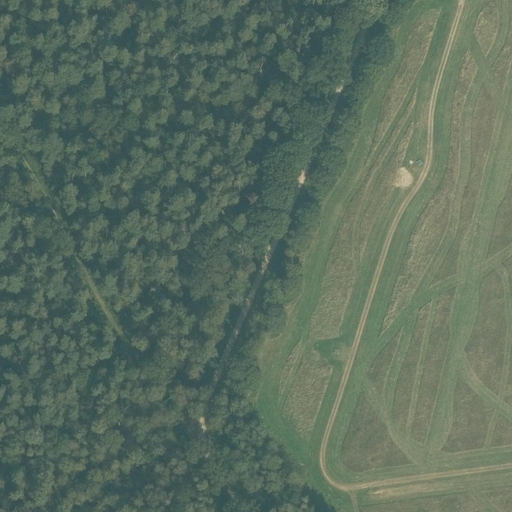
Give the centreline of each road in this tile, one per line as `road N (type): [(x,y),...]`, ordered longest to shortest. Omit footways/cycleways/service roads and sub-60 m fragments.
road 1 (track): [(511,466),(352,489),(339,488),(321,462),(388,241),(431,167),(433,102),(462,0)]
road 2 (track): [(189,432),(376,0)]
road 3 (track): [(0,120),(115,325),(175,398),(189,432)]
